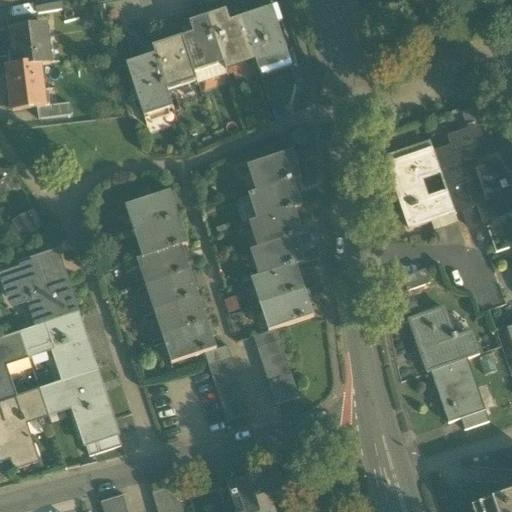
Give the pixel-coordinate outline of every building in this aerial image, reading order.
[(62,12),(59,0),(50,0),(36,3),(38,16),(62,12)] [(276,8),(241,20),(254,59),(259,73),(290,63),(277,25),(281,23),(276,8)] [(228,12),(208,19),(223,64),(225,69),(254,59),(241,20),(231,23),(228,12)] [(194,36),(182,39),(194,74),(223,64),(208,19),(190,24),(194,36)] [(12,32),(16,69),(39,67),(50,65),(45,28),(12,32)] [(153,49),(155,57),(165,87),(179,83),(181,88),(197,83),(194,74),(182,39),(153,49)] [(167,93),(165,87),(155,57),(126,67),(144,119),(173,110),(167,93)] [(194,74),(197,83),(198,86),(227,76),(225,69),(223,64),(194,74)] [(45,109),(39,67),(16,69),(7,70),(12,113),(37,110),(45,109)] [(167,93),(181,88),(179,83),(165,87),(167,93)] [(37,110),(38,121),(70,117),(69,106),(45,109),(37,110)] [(475,109),(461,114),(465,127),(479,122),(475,109)] [(456,148),(434,156),(453,209),(464,205),(478,200),(484,221),(486,220),(498,216),(496,209),(508,205),(504,193),(508,192),(505,183),(501,185),(496,170),(481,174),(482,177),(470,181),(464,162),(486,154),(478,132),(453,140),(456,148)] [(389,166),(433,151),(430,141),(386,156),(389,166)] [(250,154),(254,166),(278,158),(274,146),(250,154)] [(455,215),(453,209),(434,156),(433,151),(389,166),(411,230),(430,223),(455,215)] [(252,167),(261,193),(293,182),(302,179),(293,153),(278,158),(254,166),(252,167)] [(5,179),(0,182),(0,198),(0,199),(21,186),(13,174),(5,179)] [(302,207),(293,182),(261,193),(253,195),(262,221),(294,210),(302,207)] [(129,207),(138,233),(179,220),(170,193),(129,207)] [(245,226),(254,223),(262,221),(253,195),(237,201),(245,226)] [(464,205),(472,231),(488,226),(486,220),(484,221),(478,200),(464,205)] [(303,236),(294,210),(262,221),(254,223),(262,249),(294,238),(303,236)] [(37,232),(27,214),(12,223),(22,240),(37,232)] [(455,215),(430,223),(434,233),(458,224),(455,215)] [(138,233),(146,259),(181,247),(187,245),(179,220),(138,233)] [(303,264),(294,238),(262,249),(254,252),(262,277),(295,267),(303,264)] [(142,260),(150,286),(190,273),(181,247),(146,259),(142,260)] [(34,300),(42,327),(45,326),(76,316),(78,315),(58,252),(21,264),(23,269),(1,276),(10,301),(30,294),(32,301),(34,300)] [(304,292),(295,267),(262,277),(255,280),(263,306),(304,292)] [(404,279),(408,292),(430,284),(426,272),(404,279)] [(150,286),(159,312),(198,299),(190,273),(150,286)] [(313,319),(304,292),(263,306),(272,332),(276,331),(313,319)] [(30,294),(10,301),(12,309),(27,304),(35,329),(42,327),(34,300),(32,301),(30,294)] [(237,297),(222,302),(227,315),(241,310),(237,297)] [(414,297),(400,302),(405,315),(419,310),(414,297)] [(159,312),(167,337),(207,324),(198,299),(159,312)] [(427,375),(432,373),(468,361),(480,357),(472,334),(459,338),(459,337),(456,338),(456,336),(453,337),(444,311),(409,322),(427,375)] [(76,316),(45,326),(52,346),(53,352),(64,383),(95,373),(97,372),(84,333),(82,333),(76,316)] [(215,351),(207,324),(167,337),(176,364),(204,354),(215,351)] [(27,354),(52,346),(45,326),(42,327),(35,329),(21,334),(27,354)] [(253,338),(257,350),(280,342),(276,331),(272,332),(253,338)] [(27,354),(21,334),(0,340),(0,353),(3,362),(27,354)] [(284,353),(280,342),(257,350),(261,361),(284,353)] [(27,354),(29,360),(53,352),(52,346),(27,354)] [(204,354),(208,366),(231,358),(227,347),(215,351),(204,354)] [(0,404),(15,399),(5,368),(3,362),(0,353),(0,404)] [(287,365),(284,353),(261,361),(265,372),(287,365)] [(27,354),(3,362),(5,368),(29,360),(27,354)] [(208,366),(212,377),(234,370),(231,358),(208,366)] [(478,388),(468,361),(432,373),(450,424),(461,420),(486,412),(485,409),(480,410),(473,389),(478,388)] [(291,376),(287,365),(265,372),(268,384),(291,376)] [(212,377),(215,389),(238,381),(234,370),(212,377)] [(101,392),(95,373),(64,383),(71,404),(73,410),(81,434),(114,423),(103,392),(101,392)] [(295,388),(291,376),(268,384),(272,395),(295,388)] [(215,389),(219,400),(242,393),(238,381),(215,389)] [(46,412),(71,404),(64,383),(39,391),(46,412)] [(299,399),(295,388),(272,395),(276,407),(299,399)] [(47,415),(46,412),(39,391),(17,399),(25,423),(47,415)] [(219,400),(223,412),(246,404),(242,393),(219,400)] [(34,449),(25,423),(17,399),(15,399),(0,404),(0,460),(0,462),(9,459),(13,472),(39,463),(34,449)] [(48,418),(73,410),(71,404),(46,412),(47,415),(48,418)] [(250,415),(246,404),(223,412),(227,423),(250,415)] [(461,420),(465,431),(490,422),(486,412),(461,420)] [(132,414),(118,417),(120,432),(135,429),(132,414)] [(85,447),(86,447),(118,436),(114,423),(81,434),(85,447)] [(122,447),(118,436),(86,447),(89,458),(122,447)] [(235,500),(238,509),(270,499),(286,495),(278,470),(228,485),(233,500),(235,500)] [(152,495),(156,506),(178,499),(177,493),(175,488),(152,495)] [(511,511),(511,495),(479,507),(480,511),(511,511)] [(101,504),(103,511),(110,511),(126,507),(123,497),(101,504)] [(174,511),(182,510),(178,499),(156,506),(157,511),(174,511)] [(274,511),(270,499),(238,509),(234,511),(274,511)]
